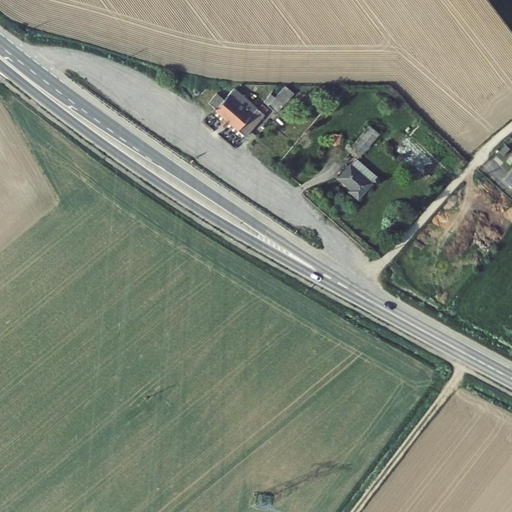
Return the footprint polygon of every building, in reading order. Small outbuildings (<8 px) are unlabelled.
[(273,86),(257,105),(276,122),(293,103),(276,86),(273,86)] [(230,87),(211,109),(221,118),(225,121),(229,124),(242,135),(259,115),(230,87)] [(221,118),(217,123),(221,126),(225,121),(221,118)] [(376,133),(366,124),(346,148),(356,156),(376,133)] [(352,157),(336,177),(349,188),(347,191),(355,198),(369,181),(368,181),(373,174),(352,157)] [(486,158),(480,164),(486,169),(491,164),(486,158)]
